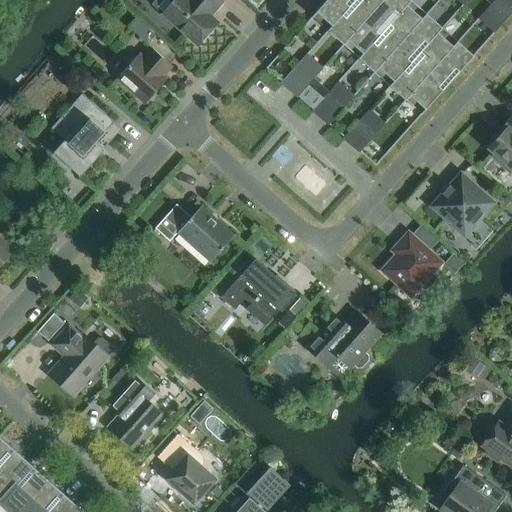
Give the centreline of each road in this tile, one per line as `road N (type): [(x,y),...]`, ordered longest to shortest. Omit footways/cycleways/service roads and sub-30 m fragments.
road 1 (residential): [(181,128),(313,243),(332,241),(511,45)]
road 2 (residential): [(0,332),(181,128)]
road 3 (residential): [(181,128),(296,0)]
road 4 (residential): [(124,511),(0,400)]
